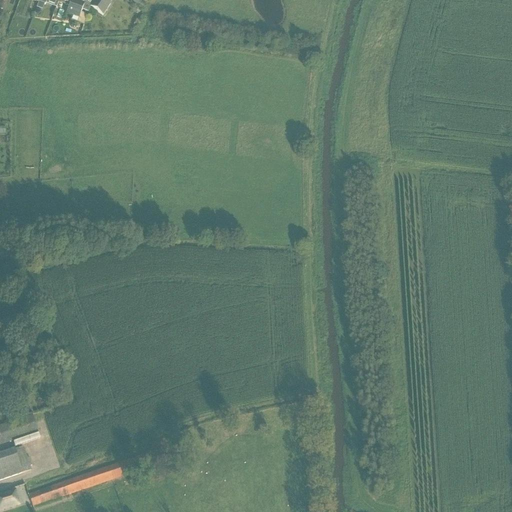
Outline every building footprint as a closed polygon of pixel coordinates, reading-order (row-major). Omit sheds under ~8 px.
[(58,0),(58,2),(68,6),(65,13),(78,18),(83,4),(71,0),(58,0)] [(94,0),(90,7),(102,15),(110,3),(105,0),(94,0)] [(0,445),(37,433),(32,416),(0,426),(0,445)] [(0,454),(0,481),(31,471),(23,447),(0,454)] [(112,466),(28,495),(32,508),(110,482),(156,467),(151,453),(112,466)] [(16,492),(0,496),(0,510),(19,504),(16,492)]
